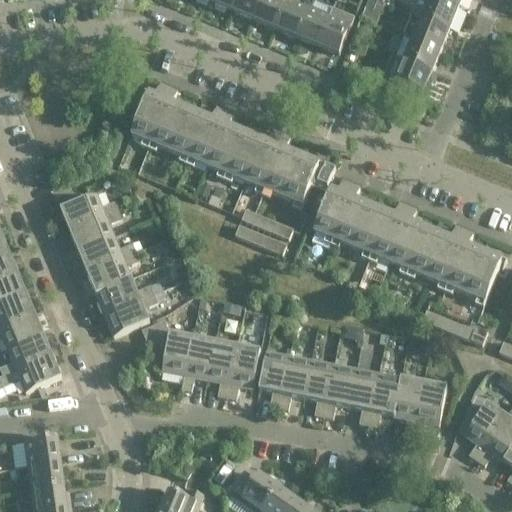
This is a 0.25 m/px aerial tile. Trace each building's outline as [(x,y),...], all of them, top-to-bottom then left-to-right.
[(214,0),(212,6),(233,14),(238,0),(214,0)] [(254,23),(263,0),(238,0),(233,14),(254,23)] [(275,32),(287,3),(279,0),(263,0),(254,23),(275,32)] [(377,3),(370,0),(369,0),(365,11),(373,14),(377,3)] [(421,21),(450,33),(458,12),(430,0),(421,21)] [(429,0),(430,0),(458,12),(463,0),(429,0)] [(296,40),(308,12),(287,3),(275,32),(296,40)] [(317,49),(339,58),(355,20),(333,11),(329,20),(317,49)] [(317,49),(329,20),(308,12),(296,40),(317,49)] [(412,17),(403,39),(412,43),(441,54),(450,33),(421,21),(412,17)] [(365,35),(357,31),(352,42),(361,46),(365,35)] [(394,60),(404,64),(432,75),(441,54),(412,43),(403,39),(394,60)] [(361,46),(352,42),(348,53),(356,56),(361,46)] [(395,85),(423,97),(432,75),(404,64),(395,85)] [(160,88),(155,99),(164,102),(169,91),(160,88)] [(169,91),(164,102),(173,106),(177,95),(169,91)] [(319,171),(185,116),(147,101),(131,138),(303,209),(319,171)] [(221,125),(225,115),(217,111),(212,122),(221,125)] [(221,125),(230,129),(234,118),(225,115),(221,125)] [(273,134),(269,145),(278,149),(282,138),(273,134)] [(278,149),(286,152),(291,141),(282,138),(278,149)] [(335,172),(325,168),(318,187),(328,191),(335,172)] [(347,199),(351,188),(343,184),(338,195),(347,199)] [(204,188),(200,199),(206,202),(211,191),(204,188)] [(347,199),(356,202),(360,192),(351,188),(347,199)] [(486,305),(497,277),(501,267),(330,197),(314,235),(486,305)] [(96,198),(60,213),(69,235),(119,214),(115,205),(102,211),(96,198)] [(399,208),(395,218),(403,222),(408,211),(399,208)] [(403,222),(412,226),(417,215),(408,211),(403,222)] [(243,221),(259,228),(290,241),(294,231),(247,212),(243,221)] [(109,228),(122,223),(119,214),(69,235),(78,256),(114,241),(109,228)] [(287,249),(255,236),(240,229),(236,239),(283,259),(287,249)] [(460,245),(464,234),(456,231),(451,242),(460,245)] [(0,258),(9,255),(0,233),(0,258)] [(460,245),(469,249),(473,238),(464,234),(460,245)] [(114,241),(78,256),(87,277),(136,256),(133,247),(119,253),(114,241)] [(0,283),(18,276),(9,255),(0,258),(0,283)] [(87,277),(96,298),(132,283),(127,270),(140,265),(136,256),(87,277)] [(182,271),(179,278),(182,285),(187,283),(193,280),(188,268),(182,271)] [(0,283),(0,307),(26,297),(18,276),(0,283)] [(132,283),(96,298),(105,319),(154,298),(150,289),(137,295),(132,283)] [(0,332),(35,318),(26,297),(0,307),(0,332)] [(105,319),(114,341),(150,325),(144,312),(157,307),(154,298),(105,319)] [(423,325),(446,334),(470,344),(474,334),(427,315),(423,325)] [(8,354),(44,339),(35,318),(0,332),(0,342),(3,342),(8,354)] [(142,334),(149,351),(166,354),(162,375),(184,379),(192,341),(169,337),(164,325),(142,334)] [(474,334),(470,344),(482,349),(488,335),(476,330),(474,334)] [(0,371),(0,372),(3,379),(4,380),(53,360),(44,339),(8,354),(13,366),(0,371)] [(192,395),(194,381),(207,384),(215,346),(192,341),(184,379),(185,379),(182,394),(192,395)] [(221,386),(218,401),(227,402),(237,350),(215,346),(207,384),(221,386)] [(499,356),(507,359),(511,361),(511,349),(504,346),(499,356)] [(253,393),(260,354),(237,350),(227,402),(236,404),(239,390),(253,393)] [(266,356),(259,394),(273,397),(270,411),(279,413),(289,360),(291,352),(287,351),(286,359),(266,356)] [(53,360),(4,380),(3,379),(0,380),(0,392),(20,384),(26,397),(62,381),(53,360)] [(279,413),(289,414),(291,400),(304,403),(312,364),(289,360),(279,413)] [(304,403),(317,405),(315,419),(324,421),(334,369),(312,364),(304,403)] [(324,421),(333,423),(336,409),(349,411),(357,373),(334,369),(324,421)] [(349,411),(362,414),(360,428),(369,430),(379,378),(357,373),(349,411)] [(369,430),(378,432),(381,418),(394,420),(401,382),(379,378),(369,430)] [(394,420),(407,423),(404,437),(414,439),(424,386),(401,382),(394,420)] [(414,439),(423,441),(426,426),(439,429),(447,391),(424,386),(414,439)] [(468,412),(458,434),(466,439),(465,440),(477,447),(469,460),(477,465),(507,420),(487,407),(479,419),(468,412)] [(504,465),(511,453),(511,423),(507,420),(477,465),(485,470),(493,458),(504,465)] [(61,467),(58,442),(25,446),(28,471),(61,467)] [(24,457),(12,459),(16,482),(28,480),(24,457)] [(64,490),(61,467),(28,471),(31,495),(64,490)] [(229,497),(249,511),(264,511),(279,491),(259,478),(255,483),(244,476),(229,497)] [(70,511),(69,497),(65,498),(64,490),(31,495),(33,511),(70,511)] [(264,511),(294,511),(299,505),(279,491),(264,511)] [(198,511),(204,499),(192,494),(188,503),(169,495),(166,503),(162,502),(158,511),(198,511)]
